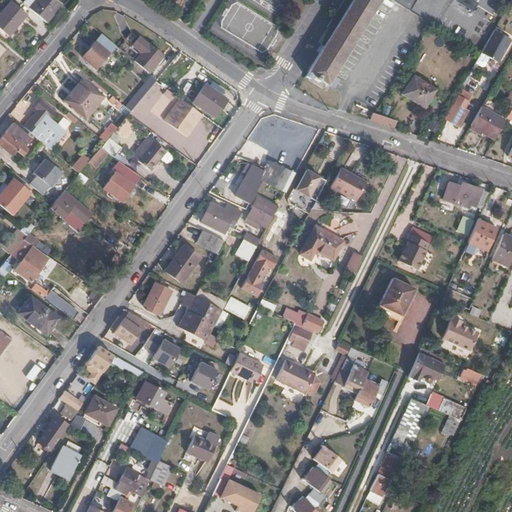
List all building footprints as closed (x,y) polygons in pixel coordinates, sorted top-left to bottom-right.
[(23,0),(21,3),(44,22),(60,3),(57,0),(23,0)] [(376,0),(342,0),(327,26),(333,30),(307,72),(325,83),(376,0)] [(0,30),(8,37),(26,16),(10,3),(0,14),(0,30)] [(139,53),(133,61),(147,72),(163,55),(139,35),(138,36),(132,31),(125,38),(131,44),(130,46),(139,53)] [(114,45),(101,34),(82,57),(96,68),(114,45)] [(507,47),(489,37),(476,59),(494,69),(507,47)] [(188,58),(182,53),(170,67),(177,71),(188,58)] [(153,83),(156,80),(151,76),(125,106),(130,111),(139,100),(153,83)] [(435,90),(412,76),(400,94),(423,109),(435,90)] [(487,89),(491,81),(483,77),(479,86),(487,89)] [(478,83),(469,78),(444,120),(458,128),(467,113),(463,109),(478,83)] [(84,118),(102,97),(81,79),(64,100),(84,118)] [(159,89),(153,83),(139,100),(142,103),(152,92),(154,94),(159,89)] [(215,117),(226,101),(204,85),(193,102),(215,117)] [(74,118),(46,94),(34,107),(37,110),(23,126),(31,133),(49,149),(74,118)] [(125,106),(113,96),(110,99),(120,108),(120,110),(127,115),(130,111),(125,106)] [(155,116),(164,102),(159,99),(149,113),(155,116)] [(200,113),(180,99),(163,122),(183,136),(200,113)] [(504,123),(480,109),(469,128),(493,141),(504,123)] [(158,136),(164,128),(154,120),(155,119),(147,113),(140,122),(148,128),(158,136)] [(370,113),(368,120),(380,124),(392,128),(394,121),(370,113)] [(434,133),(439,124),(432,119),(426,128),(434,133)] [(108,138),(118,125),(113,121),(99,138),(104,142),(108,138)] [(47,155),(52,151),(49,149),(31,133),(28,136),(12,123),(0,136),(0,145),(11,155),(16,150),(22,156),(26,151),(24,148),(30,141),(47,155)] [(157,159),(163,150),(144,136),(130,155),(150,170),(157,159)] [(104,142),(99,148),(106,152),(114,158),(121,148),(108,138),(104,142)] [(263,160),(267,148),(253,144),(250,155),(263,160)] [(106,152),(99,148),(85,165),(79,173),(86,177),(106,152)] [(169,154),(163,150),(157,159),(162,163),(167,162),(169,158),(169,154)] [(8,158),(4,163),(14,172),(18,167),(8,158)] [(42,195),(60,173),(44,159),(32,173),(36,176),(29,184),(42,195)] [(113,196),(121,201),(138,176),(115,159),(109,167),(115,171),(123,177),(117,186),(119,188),(113,196)] [(79,173),(85,165),(79,160),(72,168),(78,174),(79,173)] [(284,192),(293,174),(267,161),(262,172),(258,179),(261,180),(284,192)] [(248,204),(261,180),(258,179),(262,172),(253,167),(235,196),(248,204)] [(355,200),(364,184),(353,177),(354,175),(340,167),(330,186),(355,200)] [(123,177),(115,171),(102,189),(113,196),(119,188),(117,186),(123,177)] [(314,202),(324,182),(304,171),(293,191),(314,202)] [(0,192),(0,204),(12,214),(29,194),(11,179),(0,192)] [(482,208),(489,193),(461,183),(459,186),(447,182),(441,198),(453,203),(455,200),(461,202),(460,205),(466,207),(467,204),(482,208)] [(64,191),(49,209),(102,253),(117,236),(64,191)] [(108,204),(115,209),(121,201),(113,196),(108,204)] [(263,227),(275,206),(258,197),(244,221),(256,228),(258,224),(263,227)] [(238,210),(226,204),(224,209),(211,201),(200,221),(222,233),(227,223),(231,225),(238,210)] [(284,211),(276,207),(258,240),(257,242),(266,247),(272,235),(277,237),(286,219),(281,217),(284,211)] [(290,215),(284,211),(281,217),(286,219),(288,220),(290,215)] [(496,228),(495,228),(477,220),(467,241),(479,246),(486,249),(496,228)] [(23,240),(27,234),(18,227),(5,243),(1,247),(10,255),(23,240)] [(310,253),(330,263),(339,244),(311,229),(296,259),(305,263),(310,253)] [(223,242),(201,230),(194,242),(217,254),(223,242)] [(244,241),(255,246),(257,242),(258,240),(245,233),(242,240),(244,241)] [(23,240),(34,246),(37,242),(27,234),(23,240)] [(511,256),(511,238),(502,234),(490,260),(507,267),(511,256)] [(434,243),(427,240),(418,260),(426,263),(427,261),(446,269),(455,250),(435,241),(434,243)] [(236,256),(247,261),(255,246),(244,241),(236,256)] [(478,248),(479,246),(467,241),(464,249),(470,252),(478,248)] [(198,257),(182,246),(164,270),(180,282),(198,257)] [(47,259),(31,247),(13,270),(30,283),(47,259)] [(276,258),(260,251),(240,288),(255,297),(262,285),(259,283),(266,268),(270,270),(276,258)] [(353,274),(362,256),(354,252),(345,270),(353,274)] [(1,266),(8,272),(12,267),(5,262),(1,266)] [(408,301),(414,289),(391,278),(379,305),(404,317),(410,303),(408,301)] [(159,313),(171,291),(154,283),(143,304),(145,305),(157,311),(159,313)] [(47,293),(35,284),(31,288),(73,319),(78,312),(49,291),(47,293)] [(8,301),(16,291),(9,285),(6,289),(3,287),(0,289),(0,301),(5,305),(8,300),(8,301)] [(199,289),(195,297),(220,310),(221,310),(225,303),(199,289)] [(207,334),(220,310),(195,297),(186,292),(182,298),(189,301),(176,326),(204,340),(207,334)] [(228,297),(225,303),(221,310),(242,321),(249,308),(228,297)] [(47,334),(60,318),(32,298),(17,313),(47,334)] [(261,299),(257,307),(272,313),(275,305),(261,299)] [(155,314),(157,311),(145,305),(144,308),(155,314)] [(481,311),(472,306),(468,314),(477,318),(481,311)] [(287,320),(317,333),(323,320),(307,313),(306,314),(292,308),(287,320)] [(127,311),(113,332),(129,343),(144,320),(127,311)] [(468,351),(476,332),(459,325),(461,321),(451,317),(449,321),(449,320),(441,339),(468,351)] [(302,353),(311,332),(294,325),(286,341),(291,343),(289,347),(302,353)] [(155,352),(162,339),(151,333),(142,345),(155,352)] [(0,351),(11,338),(6,334),(0,341),(0,351)] [(216,338),(207,334),(204,340),(203,343),(212,347),(216,338)] [(155,352),(152,358),(168,366),(178,348),(162,339),(155,352)] [(338,343),(335,350),(346,354),(349,348),(338,343)] [(96,345),(86,360),(102,371),(112,355),(96,345)] [(420,348),(409,372),(425,379),(427,375),(441,382),(445,374),(448,375),(453,363),(420,348)] [(263,367),(239,354),(231,368),(229,372),(254,385),(263,367)] [(114,355),(109,362),(138,379),(142,371),(114,355)] [(341,389),(357,396),(365,378),(368,372),(352,365),(354,361),(346,357),(340,369),(349,373),(341,389)] [(214,368),(198,359),(188,378),(204,387),(214,368)] [(98,376),(102,371),(86,360),(82,366),(98,376)] [(296,392),(306,371),(283,361),(274,381),(296,392)] [(478,375),(464,368),(462,375),(476,381),(478,375)] [(314,375),(306,371),(296,392),(304,396),(314,375)] [(376,392),(384,395),(389,383),(382,379),(380,384),(365,378),(357,396),(354,402),(368,408),(376,392)] [(168,393),(147,381),(136,399),(155,409),(165,416),(173,403),(165,399),(168,393)] [(62,390),(57,397),(67,404),(78,410),(82,403),(62,390)] [(109,422),(116,408),(94,395),(83,414),(99,423),(102,417),(109,422)] [(447,417),(458,422),(464,409),(447,402),(446,405),(428,397),(424,406),(447,417)] [(409,399),(390,442),(397,446),(400,439),(402,440),(404,436),(410,439),(424,406),(409,399)] [(78,410),(67,404),(61,413),(71,420),(78,410)] [(37,442),(50,450),(66,425),(67,424),(56,417),(37,442)] [(446,431),(453,435),(458,422),(447,417),(440,432),(445,434),(446,431)] [(141,429),(129,449),(149,461),(156,465),(157,461),(159,458),(166,443),(141,429)] [(207,461),(215,444),(195,434),(186,451),(207,461)] [(120,443),(116,452),(124,457),(129,449),(120,443)] [(315,468),(326,477),(331,471),(333,472),(342,460),(324,445),(314,457),(320,462),(315,468)] [(67,476),(79,455),(62,446),(50,467),(67,476)] [(385,453),(370,486),(386,494),(394,475),(392,473),(399,459),(385,453)] [(156,465),(149,461),(144,473),(151,476),(156,465)] [(157,461),(156,465),(151,476),(148,481),(152,482),(162,487),(171,468),(168,466),(157,461)] [(228,480),(233,469),(226,465),(212,494),(236,506),(234,511),(251,511),(260,495),(228,480)] [(331,481),(326,477),(315,468),(312,465),(302,478),(313,487),(308,493),(319,504),(324,497),(321,494),(331,481)] [(103,476),(101,481),(119,492),(122,487),(128,490),(141,497),(143,493),(144,490),(131,483),(135,475),(125,469),(117,483),(103,476)] [(148,481),(144,490),(143,493),(147,495),(150,487),(152,482),(148,481)] [(160,492),(162,487),(152,482),(150,487),(160,492)] [(122,487),(119,492),(117,497),(119,498),(123,500),(128,490),(122,487)] [(315,511),(314,510),(319,504),(308,493),(304,498),(301,495),(289,506),(294,511),(315,511)] [(119,498),(112,511),(127,511),(131,504),(123,500),(119,498)]
